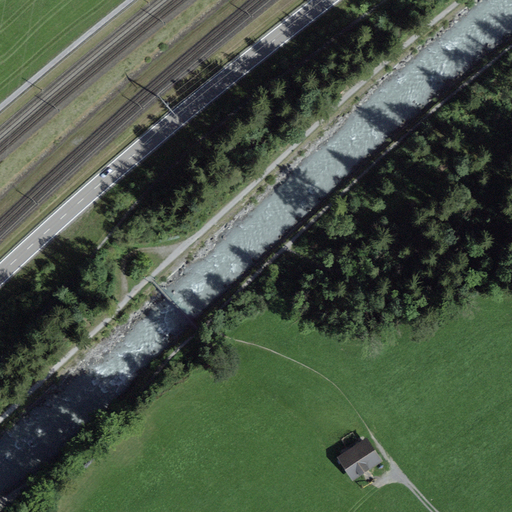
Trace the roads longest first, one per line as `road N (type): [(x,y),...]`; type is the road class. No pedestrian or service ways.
road 1 (unknown): [(0,353),(181,153),(382,0)]
road 2 (secondary): [(324,0),(0,274)]
road 3 (unknown): [(511,246),(467,226),(439,230),(371,264),(316,260),(290,247)]
